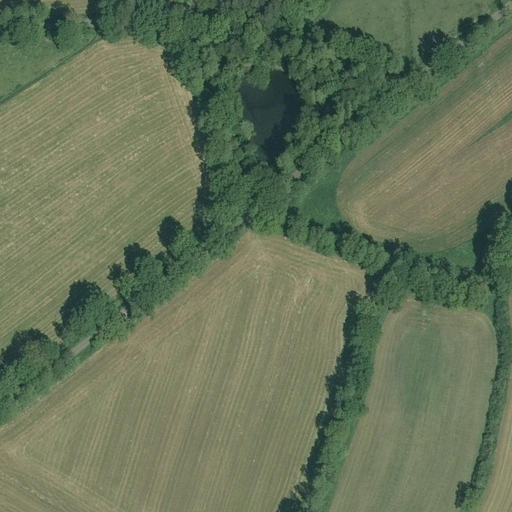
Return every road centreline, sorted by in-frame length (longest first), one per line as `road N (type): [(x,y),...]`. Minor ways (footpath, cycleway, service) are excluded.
road 1 (residential): [(397,91),(0,409)]
road 2 (residential): [(397,91),(189,13)]
road 3 (residential): [(189,13),(0,33)]
road 4 (residential): [(511,8),(397,91)]
